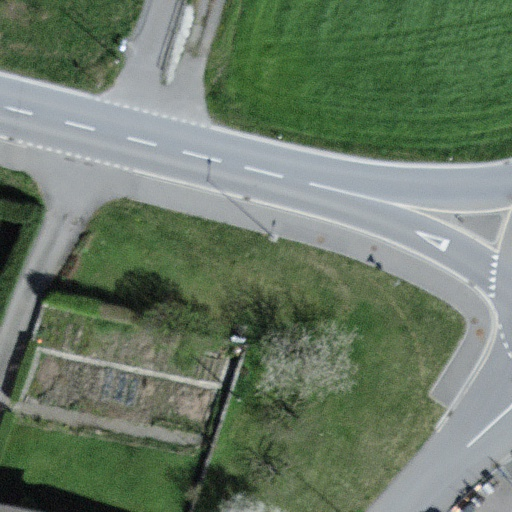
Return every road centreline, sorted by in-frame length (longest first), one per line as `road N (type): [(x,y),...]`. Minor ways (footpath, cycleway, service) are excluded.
road 1 (tertiary): [(0,107),(321,186)]
road 2 (tertiary): [(321,186),(511,285)]
road 3 (tertiary): [(511,183),(321,186)]
road 4 (residential): [(410,511),(511,406)]
